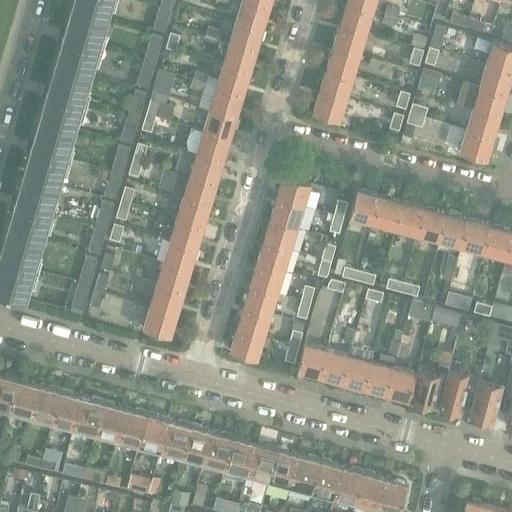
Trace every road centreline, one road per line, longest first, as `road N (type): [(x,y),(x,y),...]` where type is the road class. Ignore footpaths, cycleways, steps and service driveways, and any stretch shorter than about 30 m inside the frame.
road 1 (residential): [(200,379),(273,131)]
road 2 (residential): [(448,447),(200,379)]
road 3 (residential): [(510,193),(273,131)]
road 4 (residential): [(200,379),(0,326)]
road 5 (residential): [(273,131),(312,0)]
